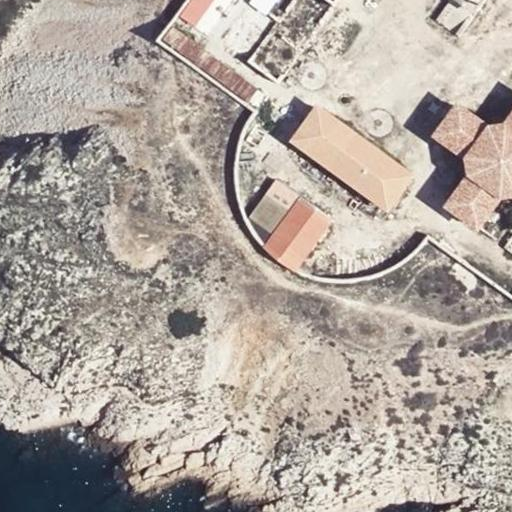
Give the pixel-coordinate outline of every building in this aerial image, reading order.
[(192,0),(181,19),(198,29),(215,0),(192,0)] [(170,28),(163,42),(182,51),(189,37),(170,28)] [(456,102),(430,135),(463,160),(466,176),(444,206),(478,231),(499,202),(511,200),(511,114),(505,124),(488,126),(456,102)] [(415,175),(316,104),(289,141),(387,213),(415,175)] [(334,222),(300,197),(263,248),(296,274),(334,222)]
